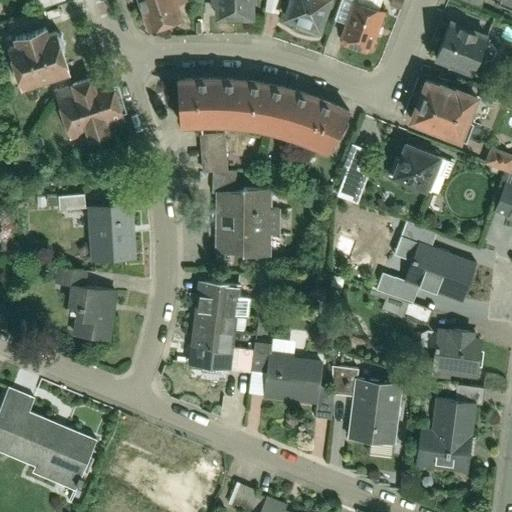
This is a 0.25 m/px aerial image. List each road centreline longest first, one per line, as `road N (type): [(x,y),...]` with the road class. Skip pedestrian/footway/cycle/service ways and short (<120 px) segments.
road 1 (residential): [(117,50),(249,45),(374,80),(417,0)]
road 2 (residential): [(117,50),(158,233),(154,296),(125,387)]
road 3 (residential): [(125,387),(422,511)]
road 4 (residential): [(0,337),(125,387)]
